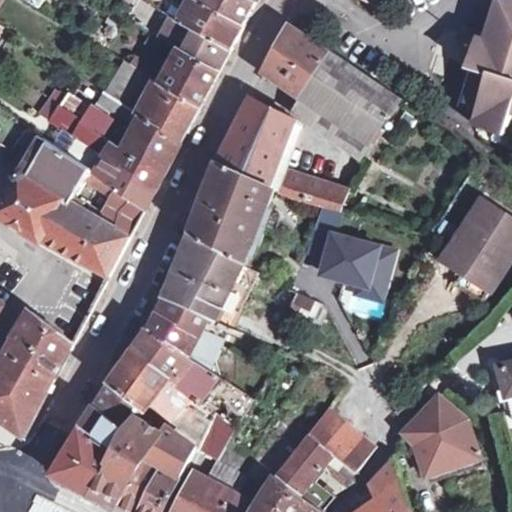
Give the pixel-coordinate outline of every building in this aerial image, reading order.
[(247,27),(198,0),(146,0),(173,15),(235,50),(247,27)] [(198,0),(247,27),(260,3),(254,0),(198,0)] [(497,114),(511,119),(511,115),(511,0),(497,0),(486,40),(478,38),(473,53),(481,56),(478,69),(468,102),(482,106),(477,124),(492,129),(497,114)] [(223,73),(235,50),(173,15),(160,39),(186,52),(223,73)] [(465,63),(474,37),(444,27),(435,53),(465,63)] [(302,96),(333,50),(314,36),(311,41),(290,29),(267,72),(302,96)] [(333,50),(302,96),(370,145),(375,138),(379,142),(384,134),(380,131),(402,97),(333,50)] [(128,60),(150,74),(163,83),(204,108),(223,73),(186,52),(175,71),(168,67),(163,75),(125,51),(122,57),(128,60)] [(481,56),(473,53),(469,66),(478,69),(481,56)] [(128,60),(120,77),(144,92),(150,74),(128,60)] [(144,92),(120,77),(111,94),(137,111),(144,92)] [(204,108),(163,83),(148,118),(186,143),(204,108)] [(186,143),(148,118),(131,153),(106,135),(115,122),(73,92),(64,106),(94,127),(85,141),(160,192),(186,143)] [(131,121),(137,111),(111,94),(106,104),(131,121)] [(222,160),(273,188),(277,179),(301,121),(255,97),(222,160)] [(24,136),(31,125),(0,104),(0,145),(13,154),(24,136)] [(78,136),(85,141),(94,127),(64,106),(54,120),(78,136)] [(497,114),(492,129),(506,133),(511,119),(497,114)] [(28,139),(16,160),(29,169),(3,214),(115,279),(150,211),(99,172),(94,180),(116,198),(109,216),(79,195),(93,168),(68,150),(31,125),(24,136),(28,139)] [(150,211),(160,192),(85,141),(78,136),(68,150),(93,168),(99,172),(150,211)] [(273,188),(222,160),(194,233),(247,264),(278,191),(273,188)] [(99,172),(93,168),(79,195),(109,216),(116,198),(94,180),(99,172)] [(300,200),(345,211),(351,191),(289,173),(287,179),(283,193),(300,200)] [(277,179),(273,188),(278,191),(283,193),(287,179),(283,178),(282,181),(277,179)] [(457,270),(485,286),(511,241),(511,222),(475,200),(440,260),(457,270)] [(437,235),(406,227),(403,238),(432,247),(437,235)] [(397,245),(332,230),(322,272),(364,282),(361,293),(384,298),(397,245)] [(244,270),(247,264),(194,233),(169,296),(213,320),(217,323),(224,310),(227,305),(244,270)] [(263,272),(247,264),(244,270),(260,278),(263,272)] [(244,270),(227,305),(242,313),(260,278),(244,270)] [(485,286),(457,270),(450,281),(478,297),(485,286)] [(261,295),(313,322),(322,305),(269,278),(261,295)] [(160,316),(206,332),(223,342),(230,329),(217,323),(213,320),(169,296),(160,316)] [(0,300),(0,324),(11,307),(0,300)] [(208,368),(215,356),(222,346),(223,342),(206,332),(160,316),(151,332),(208,368)] [(0,354),(0,370),(38,393),(63,353),(18,326),(0,354)] [(227,380),(208,368),(151,332),(136,353),(174,379),(173,380),(204,404),(212,393),(242,412),(251,398),(226,383),(227,380)] [(148,409),(173,380),(174,379),(136,353),(132,358),(114,385),(148,409)] [(511,359),(496,364),(504,395),(511,392),(511,359)] [(38,393),(0,370),(0,427),(13,435),(38,393)] [(148,409),(114,385),(107,394),(99,407),(134,431),(143,418),(165,434),(173,425),(198,449),(222,462),(226,452),(237,429),(220,415),(204,404),(173,380),(148,409)] [(431,480),(482,462),(471,425),(441,399),(407,435),(421,449),(431,480)] [(120,453),(94,495),(122,507),(152,461),(182,479),(198,449),(173,425),(165,434),(143,418),(134,431),(99,407),(85,430),(120,453)] [(313,436),(354,472),(358,476),(377,450),(331,409),(313,436)] [(57,475),(94,495),(120,453),(85,430),(57,475)] [(354,472),(313,436),(281,474),(327,511),(328,511),(338,499),(315,479),(325,467),(346,483),(354,472)] [(246,462),(226,452),(222,462),(219,464),(240,475),(246,462)] [(385,499),(407,490),(402,475),(397,458),(387,466),(374,485),(377,494),(383,492),(385,499)] [(134,511),(165,511),(182,479),(152,461),(122,507),(134,511)] [(240,475),(219,464),(210,482),(239,498),(249,480),(240,475)] [(268,490),(277,479),(258,467),(249,478),(268,490)] [(210,482),(198,476),(178,511),(254,511),(256,507),(239,498),(210,482)] [(263,495),(285,511),(322,511),(302,501),(277,479),(268,490),(263,495)] [(413,511),(407,490),(385,499),(388,511),(384,511),(413,511)] [(285,511),(263,495),(256,507),(254,511),(285,511)]
